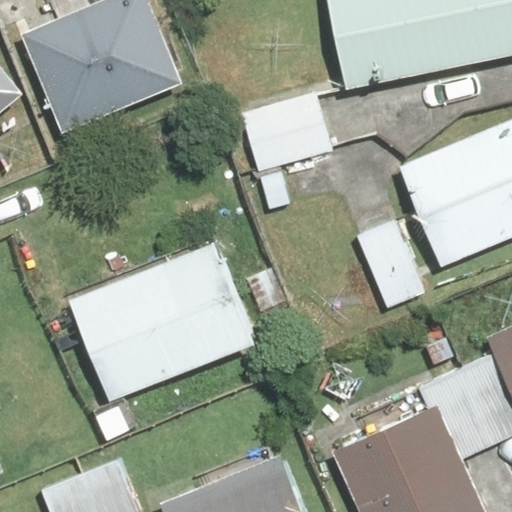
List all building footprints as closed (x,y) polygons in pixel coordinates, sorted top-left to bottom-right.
[(164,0),(79,0),(28,24),(74,122),(195,65),(164,0)] [(511,0),(336,0),(354,87),(511,54),(511,0)] [(0,33),(0,119),(42,83),(0,33)] [(328,81),(247,102),(264,169),(346,148),(328,81)] [(511,110),(402,155),(444,261),(511,234),(511,110)] [(411,205),(360,225),(393,306),(443,285),(411,205)] [(228,228),(74,292),(119,400),(273,336),(228,228)] [(511,332),(331,423),(375,511),(502,511),(503,511),(479,464),(511,447),(511,332)] [(0,421),(0,472),(18,465),(0,421)] [(323,511),(293,439),(166,491),(174,511),(323,511)] [(46,486),(57,511),(151,511),(127,453),(46,486)]
